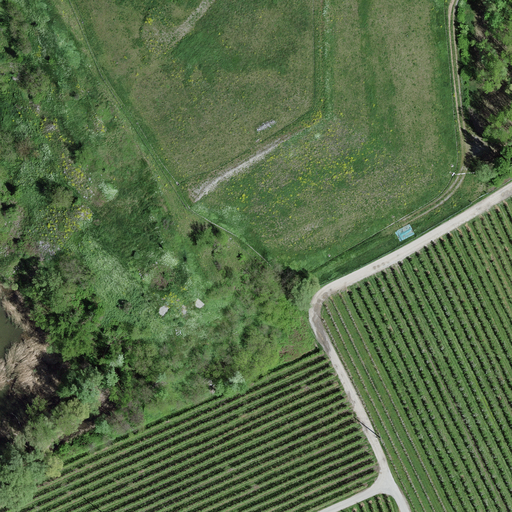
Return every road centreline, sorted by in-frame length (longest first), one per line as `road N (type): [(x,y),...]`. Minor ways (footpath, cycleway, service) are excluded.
road 1 (unclassified): [(334,511),(390,485),(314,321),(314,299),(511,191)]
road 2 (track): [(454,0),(465,169),(480,210)]
